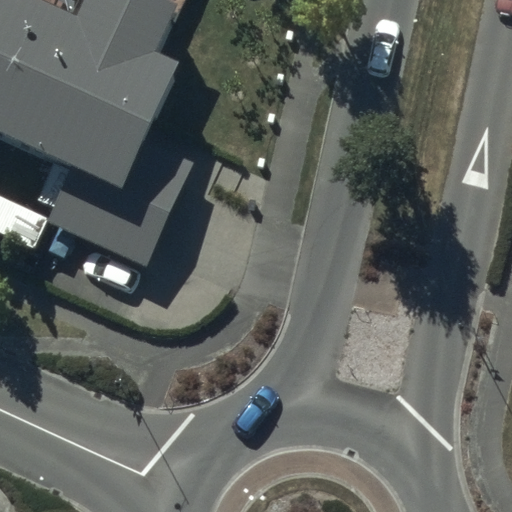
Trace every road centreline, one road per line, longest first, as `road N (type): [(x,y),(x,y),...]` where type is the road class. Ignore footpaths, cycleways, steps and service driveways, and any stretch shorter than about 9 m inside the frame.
road 1 (tertiary): [(511,37),(415,467)]
road 2 (tertiary): [(291,420),(386,0)]
road 3 (residential): [(0,409),(187,500)]
road 4 (tertiary): [(291,420),(337,421),(380,437),(415,467)]
road 5 (tertiary): [(187,500),(227,448),(291,420)]
